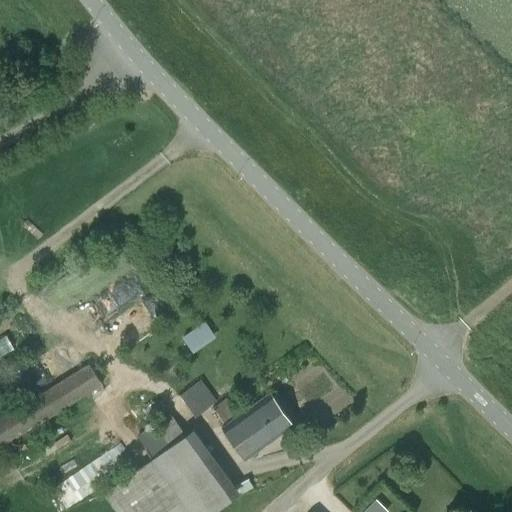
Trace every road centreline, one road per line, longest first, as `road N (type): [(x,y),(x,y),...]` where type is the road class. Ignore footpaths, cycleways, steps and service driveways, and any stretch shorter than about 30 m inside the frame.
road 1 (tertiary): [(511,430),(217,148),(122,50),(86,0)]
road 2 (unknown): [(135,63),(0,152)]
